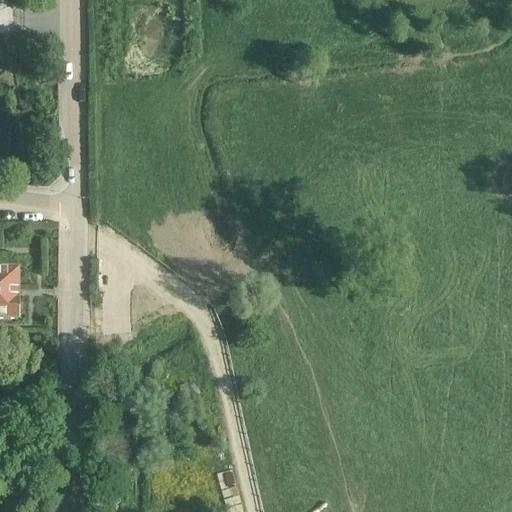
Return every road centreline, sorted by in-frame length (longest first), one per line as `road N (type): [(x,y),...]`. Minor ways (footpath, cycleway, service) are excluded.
road 1 (unclassified): [(69,511),(77,203)]
road 2 (unclassified): [(77,203),(75,0)]
